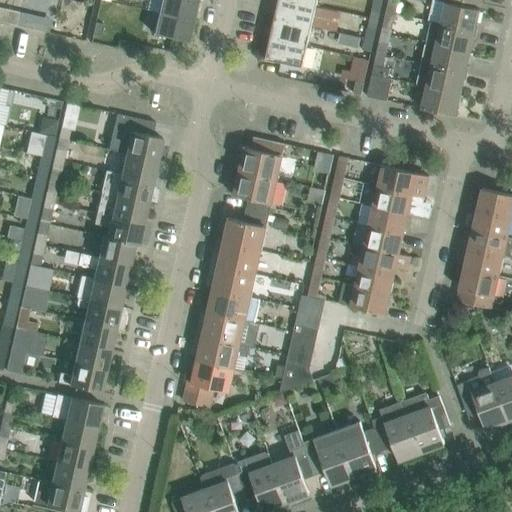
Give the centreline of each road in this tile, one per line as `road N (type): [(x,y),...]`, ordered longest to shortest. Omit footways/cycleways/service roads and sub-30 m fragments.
road 1 (residential): [(129,511),(200,195),(199,125),(209,84)]
road 2 (residential): [(321,372),(335,314),(413,331),(424,323),(466,142)]
road 3 (residential): [(466,142),(209,84)]
road 4 (residential): [(209,84),(154,70),(104,86),(0,63)]
road 5 (residential): [(511,459),(362,511)]
